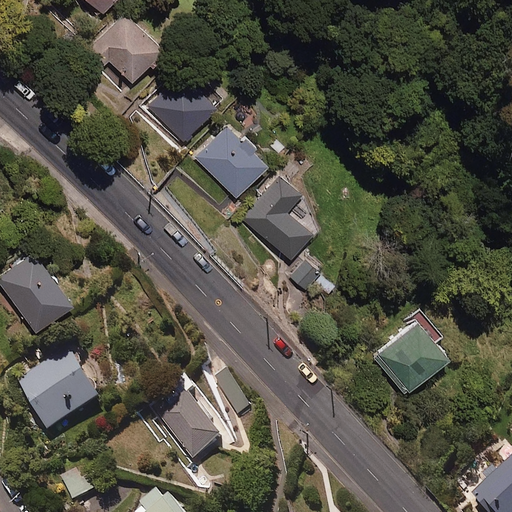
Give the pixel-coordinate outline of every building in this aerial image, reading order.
[(85,0),(100,15),(115,0),(85,0)] [(163,51),(124,12),(93,42),(132,82),(163,51)] [(217,106),(178,69),(145,105),(184,141),(217,106)] [(238,136),(225,123),(194,155),(236,197),(267,166),(252,151),(256,147),(241,133),(238,136)] [(302,194),(279,176),(242,220),(291,260),(313,234),(287,213),(302,194)] [(21,261),(15,254),(4,262),(9,269),(0,275),(0,291),(32,335),(72,306),(33,252),(21,261)] [(306,259),(290,276),(304,289),(320,272),(306,259)] [(437,339),(420,318),(379,351),(390,365),(384,370),(405,395),(449,360),(434,341),(437,339)] [(102,402),(72,351),(19,383),(49,433),(102,402)] [(225,440),(188,389),(158,411),(195,462),(225,440)] [(511,511),(511,465),(476,495),(489,511),(511,511)] [(167,502),(159,493),(142,506),(145,511),(184,511),(173,497),(167,502)]
